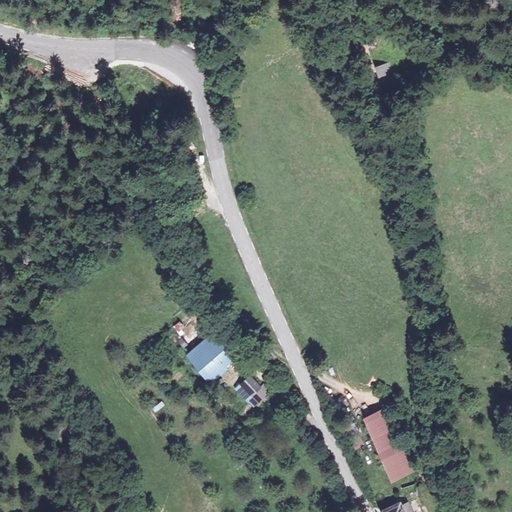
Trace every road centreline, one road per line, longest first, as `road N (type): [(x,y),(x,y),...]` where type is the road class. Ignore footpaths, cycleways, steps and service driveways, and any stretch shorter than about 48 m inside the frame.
road 1 (secondary): [(365,511),(234,222),(211,109),(197,81),(178,62),(142,49),(0,31)]
road 2 (track): [(351,0),(426,286),(452,511)]
road 3 (track): [(378,0),(511,59)]
